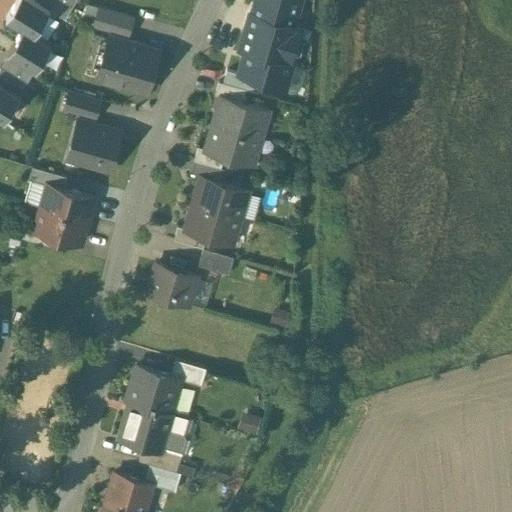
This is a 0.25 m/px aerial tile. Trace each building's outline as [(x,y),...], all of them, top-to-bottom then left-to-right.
[(22,26),(35,34),(51,7),(38,0),(15,0),(6,17),(22,26)] [(254,0),(253,4),(295,16),(299,0),(254,0)] [(144,18),(103,4),(96,23),(138,37),(144,18)] [(253,4),(244,39),(286,50),(295,16),(253,4)] [(49,42),(35,34),(22,26),(7,52),(33,68),(49,42)] [(151,96),(169,47),(138,37),(116,30),(100,80),(151,96)] [(244,39),(234,73),(276,85),(286,50),(244,39)] [(245,87),(218,79),(214,92),(219,94),(220,93),(241,99),(245,87)] [(0,116),(1,117),(17,92),(0,81),(0,116)] [(99,97),(69,88),(63,107),(94,116),(99,97)] [(241,99),(220,93),(219,94),(215,108),(214,108),(210,120),(260,134),(268,107),(241,99)] [(120,129),(77,117),(68,152),(79,155),(78,159),(109,167),(120,129)] [(260,134),(210,120),(207,132),(208,132),(204,146),(204,147),(223,153),(252,161),(260,134)] [(223,153),(204,147),(204,146),(197,144),(193,157),(220,165),(223,153)] [(66,174),(32,165),(28,178),(46,183),(47,181),(63,186),(66,174)] [(247,187),(199,173),(195,188),(194,187),(190,199),(240,214),(247,187)] [(63,186),(47,181),(46,183),(40,205),(87,218),(93,194),(63,186)] [(240,214),(190,199),(187,212),(188,212),(184,226),(184,227),(205,233),(232,241),(240,214)] [(87,218),(40,205),(34,227),(34,228),(55,234),(80,241),(87,218)] [(55,234),(34,228),(34,227),(24,224),(21,236),(52,245),(55,234)] [(205,233),(184,227),(184,226),(177,224),(173,238),(202,246),(205,233)] [(232,255),(202,246),(197,263),(227,272),(232,255)] [(195,273),(155,261),(146,290),(187,302),(195,273)] [(205,365),(174,356),(169,372),(179,376),(179,377),(200,383),(205,365)] [(169,372),(135,363),(125,396),(129,398),(170,409),(179,377),(179,376),(169,372)] [(170,409),(129,398),(118,436),(142,443),(162,449),(163,447),(169,427),(166,422),(170,409)] [(242,408),(238,425),(258,429),(262,412),(242,408)] [(187,432),(169,427),(163,447),(181,452),(180,453),(185,450),(190,436),(187,432)] [(162,449),(142,443),(138,458),(149,462),(176,469),(178,460),(180,453),(181,452),(163,447),(162,449)] [(194,465),(178,460),(176,469),(179,470),(191,474),(194,465)] [(176,469),(149,462),(144,479),(152,481),(151,482),(174,489),(179,470),(176,469)] [(144,479),(113,470),(104,502),(136,511),(142,511),(151,482),(152,481),(144,479)] [(135,511),(104,502),(104,503),(100,511),(135,511)]
